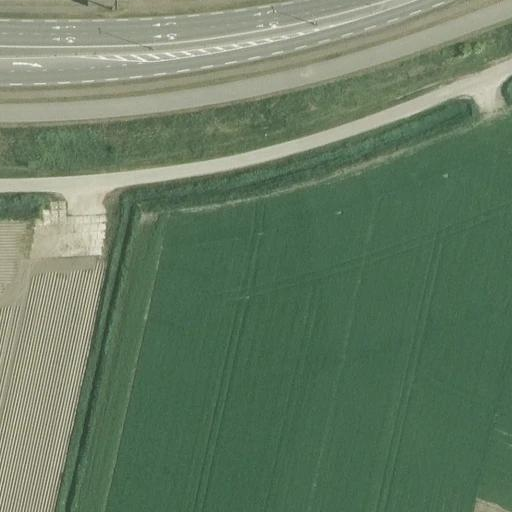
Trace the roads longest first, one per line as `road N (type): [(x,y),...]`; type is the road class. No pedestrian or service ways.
road 1 (unclassified): [(0,113),(95,110),(262,87),(511,7)]
road 2 (secondary): [(0,73),(79,73),(227,55),(362,21),(410,0)]
road 3 (secondary): [(378,0),(149,33),(0,35)]
